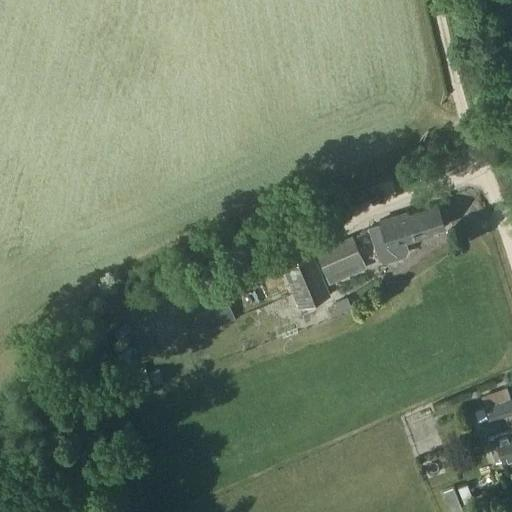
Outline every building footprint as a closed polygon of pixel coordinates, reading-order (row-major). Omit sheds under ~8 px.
[(407,214),(396,218),(369,227),(378,258),(386,261),(406,255),(409,247),(407,240),(434,231),(433,228),(445,225),(438,204),(407,214)] [(335,264),(361,254),(353,237),(330,248),(318,253),(325,269),(335,264)] [(224,252),(225,255),(230,268),(230,269),(244,264),(237,248),(224,252)] [(300,307),(329,294),(313,255),(285,266),(300,307)] [(224,296),(199,306),(208,329),(234,319),(224,296)] [(337,310),(350,305),(347,297),(334,302),(337,310)] [(507,386),(481,396),(485,406),(490,420),(505,415),(511,412),(511,396),(511,397),(507,386)] [(495,436),(488,438),(496,462),(503,459),(511,456),(511,430),(510,431),(495,436)] [(453,487),(442,491),(450,511),(453,511),(461,509),(453,487)]
